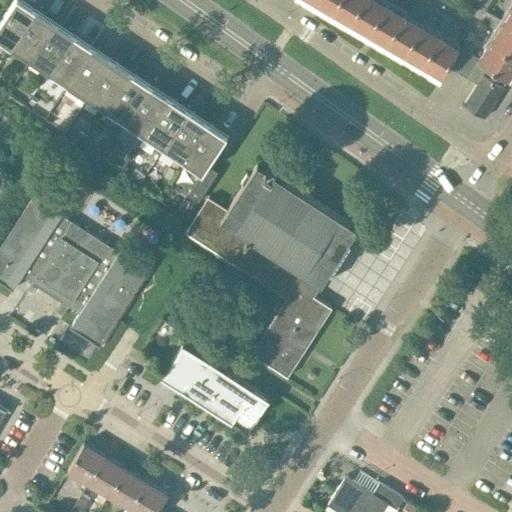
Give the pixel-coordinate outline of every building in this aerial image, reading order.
[(12,0),(0,19),(0,38),(11,46),(36,7),(24,0),(12,0)] [(316,0),(333,10),(338,0),(316,0)] [(338,0),(333,10),(369,31),(386,1),(384,0),(338,0)] [(369,31),(405,52),(422,22),(386,1),(369,31)] [(511,4),(502,21),(511,27),(511,4)] [(425,18),(433,23),(440,11),(432,6),(425,18)] [(11,46),(30,58),(55,20),(36,7),(11,46)] [(481,18),(493,26),(498,18),(486,11),(481,18)] [(30,58),(49,71),(74,33),(55,20),(30,58)] [(479,57),(507,75),(508,76),(511,69),(511,27),(502,21),(479,57)] [(447,64),(458,45),(459,44),(422,22),(405,52),(441,73),(447,64)] [(49,71),(68,83),(93,45),(74,33),(49,71)] [(11,46),(0,38),(0,55),(3,58),(11,46)] [(68,83),(87,96),(113,58),(93,45),(68,83)] [(447,64),(466,76),(479,57),(458,45),(447,64)] [(463,103),(484,116),(503,86),(501,84),(507,75),(479,57),(466,76),(476,82),(463,103)] [(87,96),(106,109),(132,70),(113,58),(87,96)] [(106,109),(125,121),(151,83),(132,70),(106,109)] [(125,121),(144,134),(170,95),(151,83),(125,121)] [(144,134),(163,146),(189,108),(170,95),(144,134)] [(163,146),(182,159),(208,120),(189,108),(163,146)] [(187,192),(198,200),(218,170),(208,164),(228,134),(208,120),(182,159),(201,171),(187,192)] [(251,352),(284,373),(329,304),(314,294),(358,227),(274,173),(275,172),(266,166),(266,167),(257,161),(227,209),(208,197),(190,226),(189,225),(185,230),(238,265),(240,262),(293,296),(287,304),(284,302),(251,352)] [(71,325),(98,343),(150,264),(122,246),(119,250),(61,213),(64,208),(36,190),(0,246),(0,279),(13,287),(22,274),(62,300),(56,309),(63,313),(69,304),(80,311),(71,325)] [(161,374),(247,430),(269,396),(183,341),(161,374)] [(68,468),(89,481),(105,454),(84,441),(68,468)] [(89,481),(110,493),(126,466),(105,454),(89,481)] [(110,493),(130,506),(146,479),(126,466),(110,493)] [(345,507),(353,511),(380,511),(388,501),(396,507),(403,495),(379,481),(373,491),(345,474),(328,502),(342,511),(345,507)] [(130,506),(140,511),(155,511),(158,508),(168,492),(146,479),(130,506)] [(75,503),(83,509),(90,497),(81,492),(75,503)] [(69,511),(81,511),(83,509),(75,503),(69,511)]
